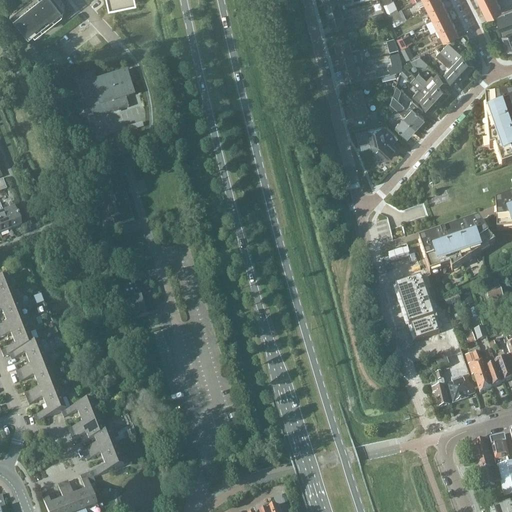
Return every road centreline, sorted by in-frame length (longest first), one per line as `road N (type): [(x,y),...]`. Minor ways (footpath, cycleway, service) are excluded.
road 1 (primary): [(362,511),(284,261),(221,0)]
road 2 (primary): [(184,0),(281,384),(323,511)]
road 3 (residential): [(431,440),(385,319),(364,206)]
road 4 (residential): [(364,206),(307,0)]
road 5 (residential): [(364,206),(495,78)]
road 6 (unknown): [(19,434),(61,426),(75,466),(42,480)]
